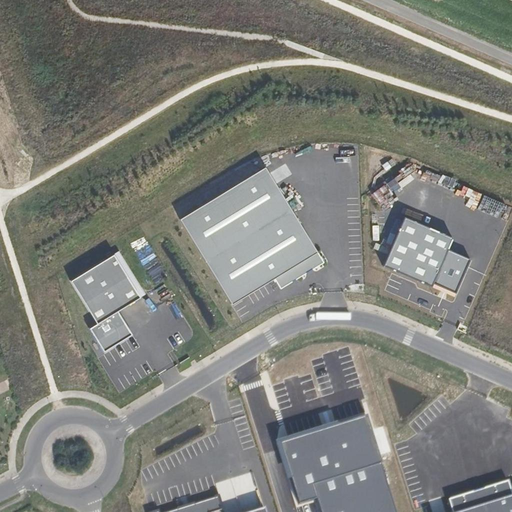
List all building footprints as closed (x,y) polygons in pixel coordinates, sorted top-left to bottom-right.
[(262,170),(176,220),(225,304),(271,277),(277,286),(316,263),(262,170)] [(383,230),(384,213),(374,213),(373,229),(383,230)] [(474,251),(476,244),(464,241),(462,248),(474,251)] [(118,311),(140,297),(114,254),(70,280),(97,324),(89,328),(104,352),(132,335),(118,311)] [(153,284),(161,281),(155,267),(148,270),(153,284)]
